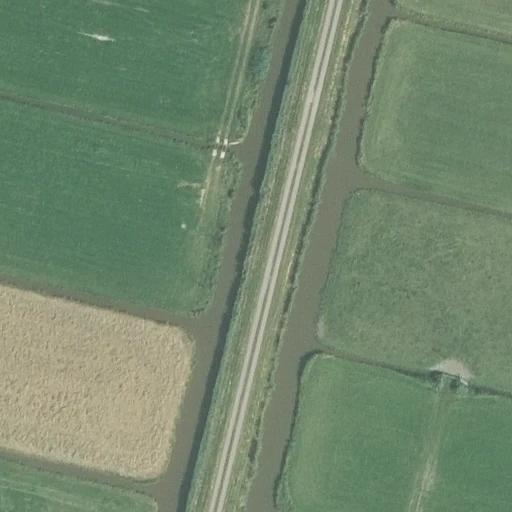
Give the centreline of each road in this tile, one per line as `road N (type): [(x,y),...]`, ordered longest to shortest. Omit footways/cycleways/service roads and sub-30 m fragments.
road 1 (track): [(217,158),(254,0)]
road 2 (track): [(451,375),(414,511)]
